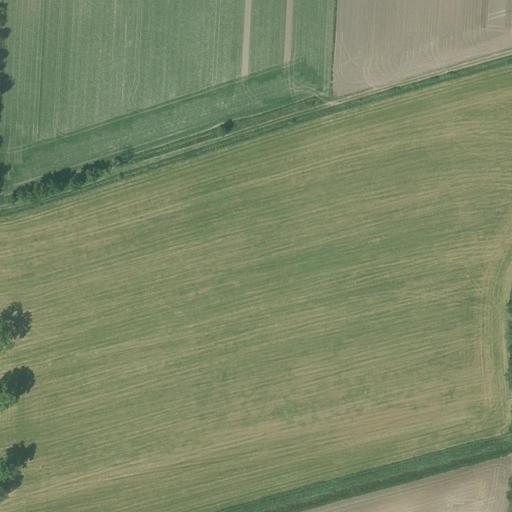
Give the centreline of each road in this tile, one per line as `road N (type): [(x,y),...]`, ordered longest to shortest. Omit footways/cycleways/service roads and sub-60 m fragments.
road 1 (track): [(511,52),(0,206)]
road 2 (track): [(235,511),(511,437)]
